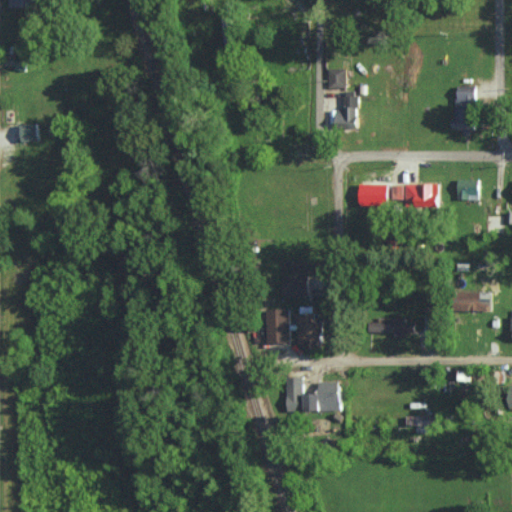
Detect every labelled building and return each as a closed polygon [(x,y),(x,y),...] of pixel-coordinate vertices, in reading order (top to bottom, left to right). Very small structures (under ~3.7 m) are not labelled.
[(225,42),(234,41),(232,13),(223,14),(225,42)] [(329,86),(346,87),(346,68),(329,68),(329,86)] [(477,85),(456,85),(456,129),(463,129),(463,132),(476,132),(477,85)] [(337,109),(337,128),(359,127),(358,95),(344,95),(345,108),(337,109)] [(39,139),(37,122),(21,124),(23,141),(39,139)] [(480,179),(458,178),(458,198),(480,199),(480,179)] [(440,206),(440,183),(406,182),(406,206),(440,206)] [(404,184),(393,184),(393,198),(405,198),(404,184)] [(308,274),(283,275),(284,297),(309,296),(308,274)] [(492,310),(493,291),(457,290),(457,309),(492,310)] [(267,308),(268,342),(290,341),(289,307),(267,308)] [(323,320),(314,320),(315,312),(300,312),(299,346),(322,346),(323,320)] [(437,336),(437,314),(425,314),(425,336),(437,336)] [(391,322),(370,321),(370,331),(395,332),(395,336),(408,336),(408,331),(416,331),(416,322),(406,322),(407,318),(391,317),(391,322)] [(303,376),(287,377),(288,410),(304,409),(303,376)] [(306,410),(342,410),(341,381),(319,381),(320,392),(305,392),(306,410)]
